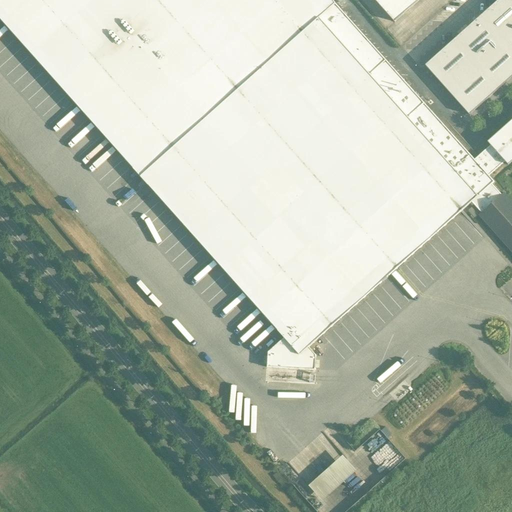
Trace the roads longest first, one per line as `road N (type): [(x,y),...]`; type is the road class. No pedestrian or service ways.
road 1 (tertiary): [(261,511),(0,208)]
road 2 (tertiary): [(0,224),(246,511)]
